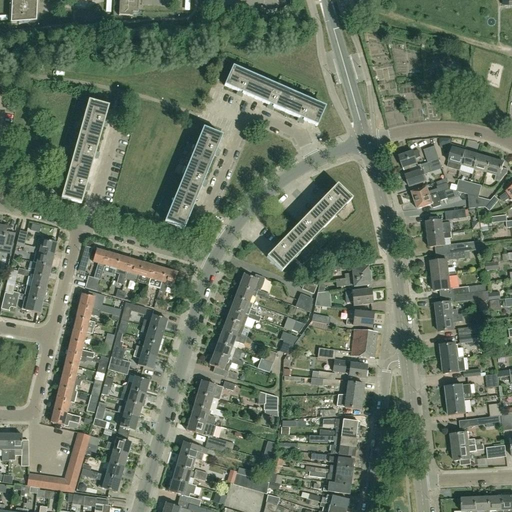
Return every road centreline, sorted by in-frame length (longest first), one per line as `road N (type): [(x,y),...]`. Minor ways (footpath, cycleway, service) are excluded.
road 1 (residential): [(138,511),(212,258)]
road 2 (residential): [(226,236),(205,216),(247,114),(298,134),(312,160)]
road 3 (residential): [(403,358),(390,247),(366,143)]
road 4 (track): [(511,51),(342,0)]
road 5 (residential): [(364,511),(385,370),(403,358)]
road 6 (residential): [(366,143),(323,0)]
road 7 (residential): [(511,145),(444,128),(366,143)]
road 8 (residential): [(212,258),(86,224)]
road 9 (residential): [(418,483),(403,358)]
